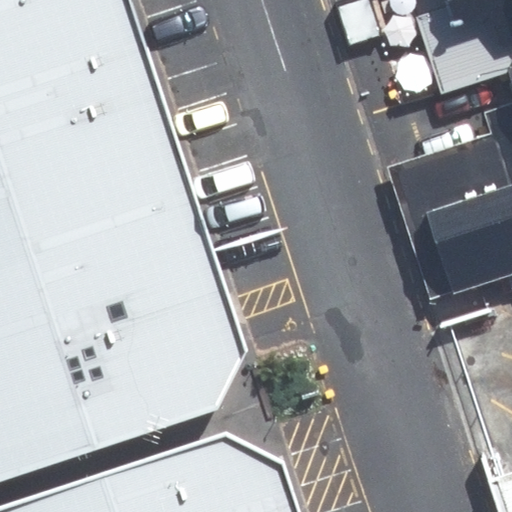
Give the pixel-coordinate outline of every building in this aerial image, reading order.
[(0,0),(0,483),(219,412),(249,351),(133,0),(0,0)] [(511,0),(425,0),(429,13),(405,20),(430,96),(488,78),(511,69),(511,0)] [(498,107),(475,114),(484,143),(394,172),(411,224),(511,191),(511,69),(488,78),(498,107)] [(229,432),(0,508),(0,511),(303,511),(286,460),(229,432)] [(511,511),(511,467),(493,473),(505,511),(511,511)]
